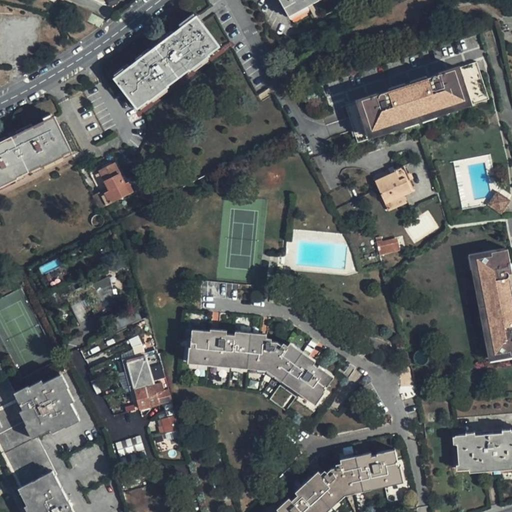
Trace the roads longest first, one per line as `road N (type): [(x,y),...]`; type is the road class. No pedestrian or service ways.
road 1 (residential): [(161,0),(0,103)]
road 2 (residential): [(231,0),(303,119),(336,128)]
